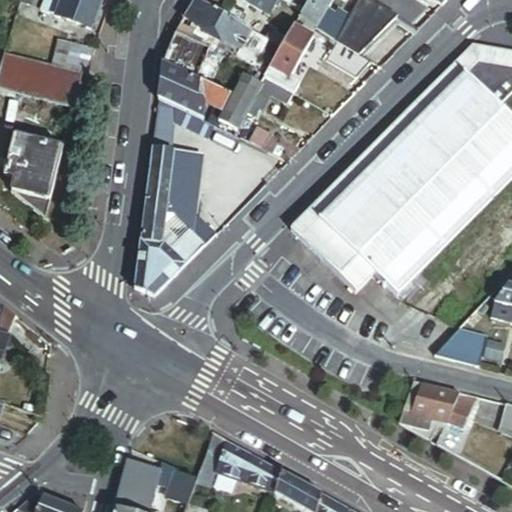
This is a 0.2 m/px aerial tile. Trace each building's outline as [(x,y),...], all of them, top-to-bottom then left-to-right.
[(48,0),(43,14),(92,31),(103,0),(48,0)] [(276,0),(236,0),(268,18),(273,11),(278,1),(276,0)] [(334,0),(309,0),(301,14),(298,21),(316,32),(334,0)] [(338,46),(375,8),(361,0),(360,0),(335,43),(337,45),(338,46)] [(454,0),(425,0),(441,9),(454,0)] [(264,42),(194,1),(183,21),(240,53),(236,59),(235,60),(260,75),(255,83),(260,86),(263,81),(270,68),(257,61),(267,44),(264,42)] [(289,7),(278,1),(273,11),(296,24),(298,21),(301,14),(289,7)] [(357,58),(395,20),(375,8),(338,46),(357,58)] [(240,53),(183,21),(180,26),(175,35),(222,60),(226,52),(236,59),(240,53)] [(295,25),(286,40),(280,51),(270,68),(263,81),(292,98),(298,87),(288,81),(312,41),(298,32),(300,28),(295,25)] [(269,32),(264,42),(267,44),(280,51),(286,40),(275,34),(274,35),(269,32)] [(222,60),(175,35),(162,66),(209,88),(222,60)] [(94,53),(57,42),(50,67),(80,75),(88,77),(94,53)] [(371,66),(357,58),(338,46),(337,45),(325,64),(355,82),(371,66)] [(506,102),(511,86),(511,85),(511,54),(474,48),(291,232),(356,296),(374,277),(397,299),(410,287),(511,184),(511,139),(490,118),(506,102)] [(50,67),(4,54),(0,68),(0,91),(71,111),(80,75),(50,67)] [(223,114),(232,98),(209,88),(162,66),(157,103),(202,124),(208,111),(205,104),(216,110),(223,114)] [(287,106),(292,98),(263,81),(260,86),(255,83),(243,77),(232,98),(223,114),(218,123),(235,131),(236,132),(245,116),(252,103),(259,91),(287,106)] [(202,124),(157,103),(148,173),(133,292),(152,301),(215,237),(198,221),(191,221),(201,158),(170,154),(173,125),(207,140),(212,128),(208,126),(202,124)] [(259,107),(252,103),(245,116),(252,120),(259,107)] [(218,123),(223,114),(216,110),(208,126),(212,128),(215,130),(218,123)] [(235,131),(218,123),(215,130),(231,137),(235,131)] [(287,164),(298,153),(257,129),(254,135),(248,145),(260,151),(287,164)] [(248,145),(254,135),(249,132),(243,143),(248,145)] [(46,214),(62,151),(13,138),(7,164),(19,167),(15,181),(12,194),(44,220),(46,214)] [(243,143),(233,138),(227,150),(233,167),(241,171),(251,168),(260,151),(248,145),(243,143)] [(19,167),(7,164),(3,178),(15,181),(19,167)] [(511,283),(511,285),(506,283),(505,288),(502,287),(496,309),(511,312),(511,283)] [(397,299),(402,303),(414,291),(410,287),(397,299)] [(511,312),(496,309),(481,306),(476,310),(494,314),(511,318),(511,312)] [(15,322),(0,310),(0,327),(11,331),(15,322)] [(476,310),(459,328),(434,359),(479,370),(494,314),(476,310)] [(0,363),(11,331),(0,327),(0,363)] [(432,423),(446,429),(459,397),(460,396),(417,385),(400,425),(427,436),(432,423)] [(478,402),(459,397),(446,429),(463,437),(478,402)] [(502,427),(511,431),(511,408),(508,407),(502,427)] [(214,437),(200,471),(205,473),(207,468),(213,471),(211,474),(217,476),(239,483),(250,457),(214,437)] [(281,475),(250,457),(239,483),(276,494),(281,475)] [(150,511),(160,474),(128,466),(116,511),(150,511)] [(205,473),(200,471),(194,483),(193,486),(212,492),(217,476),(211,474),(213,471),(207,468),(205,473)] [(318,511),(322,498),(281,475),(276,494),(275,496),(302,511),(318,511)] [(194,483),(176,477),(169,498),(185,505),(193,486),(194,483)] [(72,511),(36,497),(18,511),(72,511)] [(181,511),(185,505),(169,498),(163,511),(181,511)] [(346,511),(322,498),(318,511),(346,511)]
